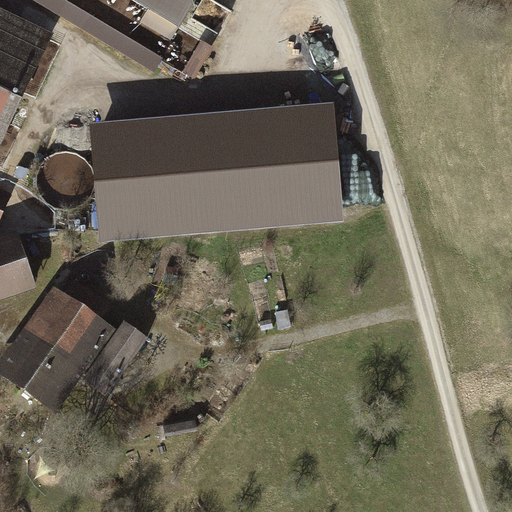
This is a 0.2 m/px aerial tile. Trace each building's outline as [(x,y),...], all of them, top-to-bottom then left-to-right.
[(203,0),(54,0),(163,63),(203,0)] [(0,13),(0,54),(36,71),(51,38),(0,13)] [(36,71),(0,54),(0,146),(1,146),(36,71)] [(335,108),(92,128),(101,247),(345,227),(335,108)] [(52,161),(40,173),(37,185),(40,200),(48,209),(62,215),(77,214),(89,205),(95,191),(94,179),(90,169),(79,160),(66,157),(52,161)] [(19,241),(0,246),(0,297),(34,287),(19,241)] [(249,287),(251,297),(268,293),(266,284),(249,287)] [(66,298),(57,291),(0,370),(0,373),(50,409),(107,330),(99,324),(109,310),(75,286),(66,298)] [(125,328),(85,383),(106,398),(146,343),(125,328)]
